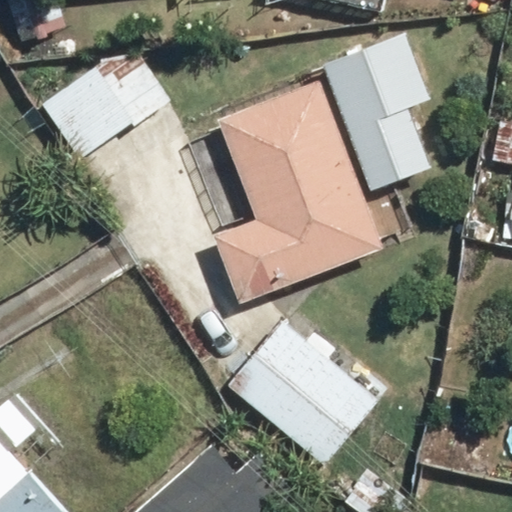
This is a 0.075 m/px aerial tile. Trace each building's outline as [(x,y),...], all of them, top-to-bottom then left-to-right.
[(15,0),(17,32),(74,29),(72,0),(15,0)] [(149,49),(119,52),(51,99),(89,154),(178,93),(149,49)] [(399,239),(331,72),(228,114),(268,213),(225,230),(252,298),(399,239)] [(511,113),(497,113),(494,163),(511,164),(511,113)] [(293,316),(233,376),(334,461),(391,394),(293,316)] [(79,511),(0,424),(0,511),(79,511)] [(150,511),(273,511),(280,506),(224,445),(150,511)] [(379,465),(353,498),(372,511),(419,511),(424,500),(379,465)]
